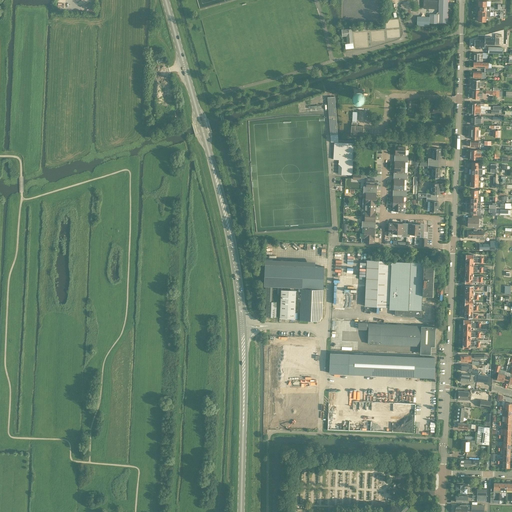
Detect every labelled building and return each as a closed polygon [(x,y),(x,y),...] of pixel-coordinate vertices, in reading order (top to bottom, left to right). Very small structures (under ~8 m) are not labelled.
[(436,14),(430,14),(430,17),(418,17),(418,26),(430,26),(430,23),(448,24),(448,8),(452,8),(452,6),(448,6),(448,0),(439,0),(439,11),(436,14)] [(424,9),(430,9),(437,9),(437,1),(424,0),(424,9)] [(352,28),(342,29),(342,37),(347,36),(347,43),(353,43),(352,28)] [(474,40),(474,47),(485,47),(485,44),(495,45),(495,37),(485,37),(485,40),(474,40)] [(474,53),(474,61),(482,61),(483,53),(474,53)] [(488,63),(474,62),(473,67),(485,68),(485,72),(495,72),(495,68),(488,68),(488,63)] [(479,89),(479,86),(484,86),(484,81),(479,80),(473,80),(473,88),(479,89)] [(486,90),(486,94),(489,94),(489,95),(496,95),(496,91),(498,91),(499,91),(500,91),(500,89),(498,89),(498,88),(493,87),(493,91),(486,90)] [(356,88),(353,88),(353,91),(354,91),(354,94),(352,94),(354,94),(353,97),(353,100),(355,100),(355,99),(358,99),(358,100),(359,99),(361,99),(361,100),(364,100),(364,97),(363,97),(363,96),(364,96),(364,93),(364,91),(364,89),(362,89),(361,89),(361,88),(357,88),(357,89),(356,89),(356,88)] [(482,90),(473,90),(472,98),(479,99),(479,98),(482,98),(482,94),(481,94),(481,92),(482,92),(482,90)] [(330,97),(327,97),(328,102),(330,126),(330,135),(338,134),(337,123),(335,97),(334,97),(330,97)] [(351,134),(363,135),(363,126),(355,126),(356,122),(357,123),(357,122),(352,122),(352,125),(351,125),(351,134)] [(334,142),(333,159),(342,160),(341,174),(351,175),(352,174),(353,143),(334,142)] [(396,155),(396,158),(408,159),(408,155),(405,155),(405,150),(405,147),(398,147),(398,150),(395,149),(395,155),(396,155)] [(428,158),(428,162),(439,163),(439,159),(440,159),(441,148),(432,148),(432,158),(428,158)] [(480,160),(480,157),(481,150),(478,150),(470,150),(470,159),(477,160),(480,160)] [(395,161),(394,167),(405,167),(405,162),(408,162),(408,159),(396,158),(396,161),(395,161)] [(438,168),(439,163),(428,162),(428,168),(432,168),(431,178),(439,178),(440,168),(438,168)] [(395,173),(395,176),(407,176),(407,173),(405,173),(405,167),(394,167),(394,173),(395,173)] [(394,179),(394,184),(404,185),(404,180),(407,180),(407,176),(395,176),(395,179),(394,179)] [(363,186),(363,190),(375,190),(376,187),(377,181),(374,181),(374,179),(367,178),(367,181),(366,181),(366,186),(363,186)] [(430,193),(427,193),(418,193),(418,197),(426,197),(437,198),(437,194),(439,194),(439,184),(431,183),(430,193)] [(394,190),(394,193),(406,194),(407,190),(404,190),(404,185),(394,184),(393,190),(394,190)] [(366,193),(366,198),(366,199),(376,199),(376,193),(375,193),(375,190),(363,190),(363,193),(366,193)] [(393,196),(393,202),(403,202),(404,197),(406,197),(406,194),(394,193),(394,196),(393,196)] [(437,201),(437,198),(426,197),(426,201),(430,201),(430,211),(438,212),(438,201),(437,201)] [(363,198),(363,204),(363,207),(375,208),(375,204),(376,204),(376,199),(366,199),(363,198)] [(394,211),(401,211),(401,213),(405,213),(405,211),(406,211),(406,208),(403,207),(403,202),(393,202),(393,207),(394,207),(394,211)] [(365,211),(365,216),(375,216),(375,211),(375,208),(363,207),(362,211),(365,211)] [(468,218),(468,227),(478,227),(479,218),(481,218),(481,215),(472,215),(472,218),(468,218)] [(362,221),(362,224),(374,225),(374,222),(375,222),(375,216),(365,216),(365,221),(362,221)] [(392,233),(397,234),(398,223),(392,223),(392,224),(389,224),(388,236),(392,236),(392,233)] [(398,223),(397,234),(403,234),(402,237),(406,237),(406,228),(406,225),(403,225),(403,224),(398,223)] [(364,228),(364,233),(374,234),(375,228),(374,228),(374,225),(362,224),(362,228),(364,228)] [(406,228),(406,237),(409,237),(410,234),(415,234),(415,228),(415,224),(410,224),(410,225),(406,225),(406,228)] [(415,228),(415,234),(420,235),(420,237),(423,237),(424,225),(421,225),(421,224),(415,224),(415,228)] [(467,232),(467,238),(479,238),(479,240),(485,240),(485,236),(486,236),(487,233),(485,233),(485,232),(477,232),(477,230),(473,230),(473,232),(467,232)] [(374,239),(374,234),(364,233),(364,239),(361,238),(361,242),(373,243),(373,239),(374,239)] [(367,259),(365,306),(389,307),(390,294),(396,294),(395,315),(421,316),(422,294),(432,295),(434,266),(424,266),(424,262),(367,259)] [(264,286),(265,286),(272,286),(301,288),(299,319),(319,320),(322,318),(324,267),(265,264),(264,286)] [(296,290),(281,290),(280,318),(295,318),(296,290)] [(276,302),(271,302),(266,302),(266,317),(276,317),(276,302)] [(368,327),(368,343),(435,346),(436,327),(368,324),(368,327)] [(330,352),(330,372),(433,377),(434,356),(330,352)] [(499,369),(496,379),(502,381),(504,375),(505,371),(499,369)] [(460,374),(460,379),(460,381),(460,382),(473,384),(474,375),(470,374),(470,375),(460,374)] [(477,374),(476,381),(486,383),(486,384),(488,386),(490,386),(490,385),(490,376),(488,376),(477,374)] [(458,399),(467,400),(470,400),(471,392),(458,391),(458,399)] [(490,401),(480,400),(479,407),(489,409),(490,401)] [(458,414),(457,421),(458,421),(463,422),(463,417),(467,417),(468,412),(464,412),(464,408),(458,407),(458,414)] [(468,424),(468,428),(471,428),(471,427),(475,427),(474,431),(477,432),(478,425),(475,425),(475,424),(468,424)] [(489,428),(478,426),(476,443),(488,445),(489,428)] [(468,444),(471,444),(470,446),(476,446),(476,441),(467,440),(467,442),(462,441),(462,450),(468,450),(468,444)] [(386,489),(386,492),(388,492),(389,492),(389,493),(392,495),(391,499),(395,499),(395,497),(395,495),(396,494),(397,493),(398,490),(397,489),(395,487),(395,483),(392,483),(392,487),(389,489),(386,489)] [(467,486),(467,483),(458,483),(458,484),(456,484),(456,491),(462,491),(462,494),(467,494),(467,488),(465,488),(465,486),(467,486)]
